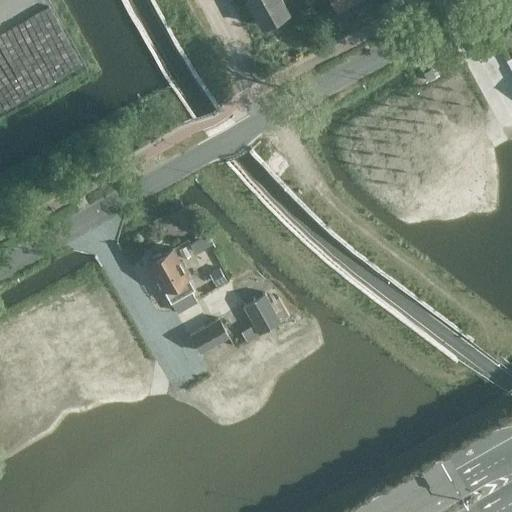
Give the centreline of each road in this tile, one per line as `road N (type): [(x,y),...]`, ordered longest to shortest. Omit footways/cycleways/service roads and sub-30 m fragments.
road 1 (unclassified): [(0,268),(242,132)]
road 2 (residential): [(242,132),(478,0)]
